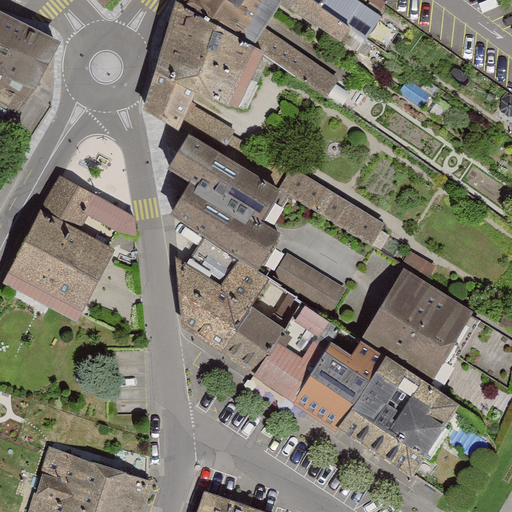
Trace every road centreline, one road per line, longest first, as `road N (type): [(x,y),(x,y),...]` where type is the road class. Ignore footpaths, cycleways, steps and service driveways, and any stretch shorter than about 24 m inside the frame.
road 1 (residential): [(179,438),(136,147),(116,98)]
road 2 (residential): [(331,511),(216,443),(179,438)]
